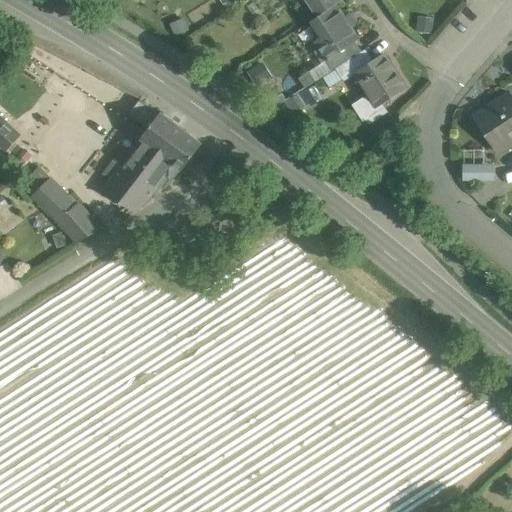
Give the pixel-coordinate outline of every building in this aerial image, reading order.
[(343,0),(309,0),(320,15),(337,4),(343,0)] [(354,32),(337,4),(320,15),(320,16),(311,21),(322,37),(315,41),(320,48),(315,52),(322,63),(327,60),(356,41),(351,34),(354,32)] [(356,41),(327,60),(333,70),(336,68),(362,51),(356,41)] [(362,51),(336,68),(345,82),(357,74),(375,62),(374,61),(366,49),(362,51)] [(375,62),(357,74),(378,106),(406,88),(384,55),(374,61),(375,62)] [(309,87),(287,98),(293,110),(315,99),(309,87)] [(511,96),(509,92),(475,115),(499,153),(511,144),(511,96)] [(202,143),(163,113),(161,115),(141,100),(129,114),(149,130),(142,139),(143,139),(181,169),(182,170),(202,143)] [(0,122),(0,147),(4,152),(16,139),(0,122)] [(181,169),(143,139),(105,189),(133,210),(150,198),(161,184),(166,188),(181,169)] [(464,180),(495,178),(495,162),(484,162),(484,148),(462,149),(464,180)] [(68,198),(39,168),(31,176),(41,188),(32,196),(59,222),(77,243),(100,229),(70,196),(68,198)]
